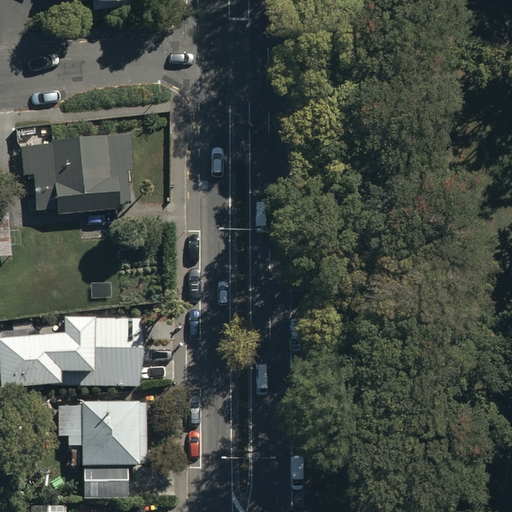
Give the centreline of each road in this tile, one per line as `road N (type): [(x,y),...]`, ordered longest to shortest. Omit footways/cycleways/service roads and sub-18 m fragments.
road 1 (primary): [(268,52),(271,511)]
road 2 (primary): [(214,511),(213,52)]
road 3 (residential): [(0,77),(213,52)]
